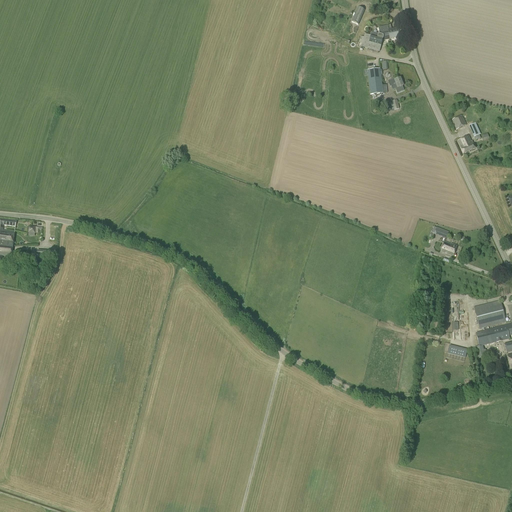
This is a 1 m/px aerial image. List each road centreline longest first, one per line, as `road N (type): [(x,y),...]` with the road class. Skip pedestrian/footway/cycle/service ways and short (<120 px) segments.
road 1 (unclassified): [(511,382),(420,403),(370,398),(282,352),(170,252),(57,219),(0,214)]
road 2 (tertiary): [(511,270),(419,71),(404,0)]
road 3 (track): [(241,511),(282,352)]
